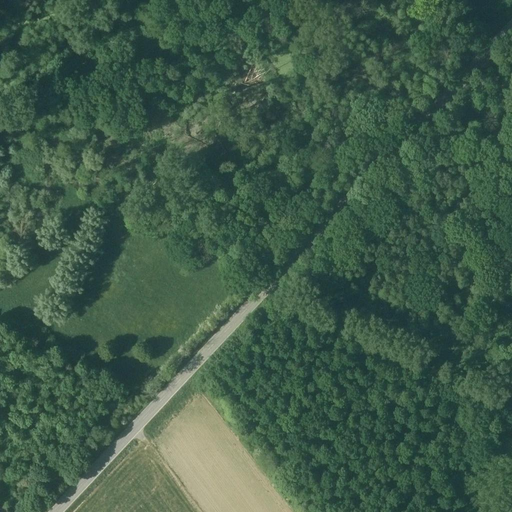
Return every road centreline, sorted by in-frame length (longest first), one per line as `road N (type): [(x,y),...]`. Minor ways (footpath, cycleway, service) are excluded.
road 1 (unclassified): [(511,33),(56,511)]
road 2 (track): [(118,0),(12,123)]
